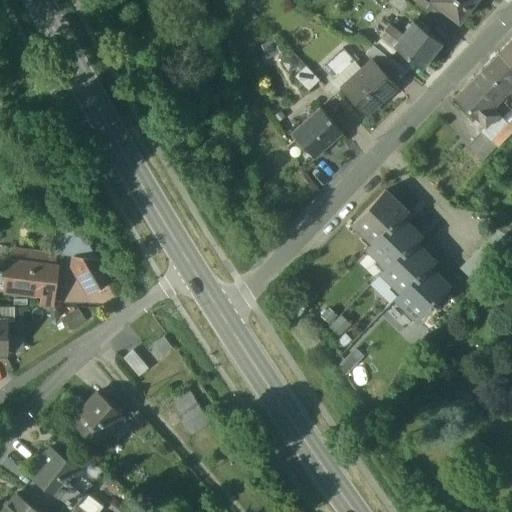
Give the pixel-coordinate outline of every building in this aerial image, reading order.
[(413,0),(423,8),(425,9),(432,0),(413,0)] [(455,19),(432,0),(425,9),(423,8),(420,12),(446,31),(455,19)] [(432,0),(455,19),(459,21),(475,0),(432,0)] [(402,34),(393,46),(422,68),(442,43),(413,20),(402,34)] [(402,34),(389,24),(380,35),(393,46),(402,34)] [(511,38),(497,53),(511,67),(511,38)] [(406,72),(373,46),(365,53),(372,60),(373,60),(394,83),(406,72)] [(362,69),(342,48),(322,67),(341,88),(362,69)] [(511,67),(497,53),(482,69),(505,91),(511,84),(511,67)] [(362,69),(341,88),(364,113),(396,85),(394,83),(373,60),(372,60),(362,69)] [(505,91),(482,69),(467,85),(490,107),(499,97),(505,91)] [(490,107),(467,85),(454,97),(485,127),(497,114),(490,107)] [(511,113),(511,109),(499,97),(490,107),(497,114),(505,121),(511,113)] [(320,108),(292,133),(296,138),(313,157),(341,132),(320,108)] [(485,127),(480,131),(490,141),(507,124),(505,121),(497,114),(485,127)] [(511,128),(507,124),(490,141),(497,146),(511,130),(511,128)] [(480,131),(463,150),(479,165),(496,146),(496,147),(497,146),(490,141),(480,131)] [(313,157),(296,138),(286,147),(300,169),(313,157)] [(385,191),(352,224),(372,243),(373,244),(399,216),(400,217),(405,211),(385,191)] [(399,216),(373,244),(372,243),(367,249),(386,268),(387,269),(413,241),(414,242),(420,236),(400,217),(399,216)] [(511,223),(494,216),(489,228),(496,231),(511,237),(511,223)] [(511,237),(496,231),(493,234),(511,253),(511,251),(511,237)] [(511,253),(493,234),(485,243),(503,261),(511,253)] [(75,240),(55,238),(53,253),(74,255),(75,240)] [(88,242),(75,240),(74,255),(98,258),(88,242)] [(413,241),(387,269),(386,268),(381,274),(401,293),(428,266),(428,267),(434,261),(414,242),(413,241)] [(503,261),(485,243),(476,252),(495,270),(503,261)] [(53,253),(16,248),(14,260),(7,260),(6,270),(14,271),(12,290),(42,294),(42,289),(51,291),(55,265),(52,265),(53,253)] [(495,270),(476,252),(468,260),(486,278),(495,270)] [(98,258),(74,255),(72,267),(87,292),(110,279),(98,258)] [(486,278),(468,260),(459,269),(477,287),(486,278)] [(428,266),(401,293),(395,298),(416,319),(448,286),(428,267),(428,266)] [(13,306),(0,306),(0,320),(14,320),(13,306)] [(134,375),(145,369),(132,347),(121,353),(134,375)] [(171,394),(184,431),(204,424),(191,387),(171,394)] [(124,414),(97,390),(71,419),(98,443),(124,414)] [(152,427),(137,410),(128,418),(143,435),(152,427)] [(85,471),(51,445),(29,475),(62,500),(63,499),(67,502),(74,507),(76,504),(92,481),(82,474),(85,471)] [(24,498),(17,492),(7,506),(5,504),(0,510),(0,511),(42,511),(35,506),(24,498)] [(39,501),(28,493),(24,498),(35,506),(39,501)] [(87,511),(76,504),(74,507),(67,502),(60,511),(61,511),(87,511)]
